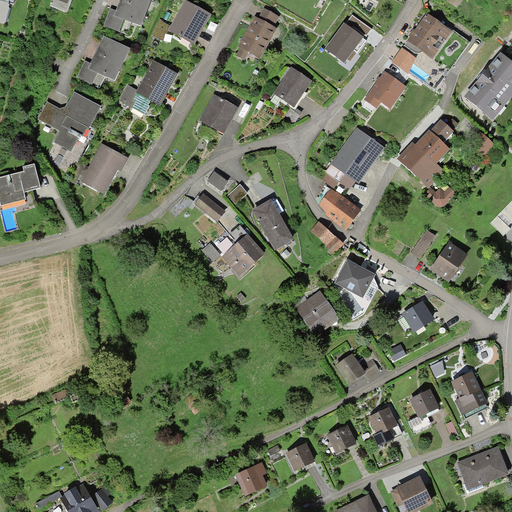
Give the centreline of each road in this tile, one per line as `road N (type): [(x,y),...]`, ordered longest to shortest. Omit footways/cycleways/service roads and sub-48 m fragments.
road 1 (residential): [(117,511),(488,327)]
road 2 (residential): [(297,136),(302,183),(322,219),(488,327)]
road 3 (residential): [(110,222),(149,171),(246,0)]
road 4 (residential): [(110,222),(150,217),(220,157),(297,136)]
road 5 (residential): [(297,136),(341,100),(415,0)]
